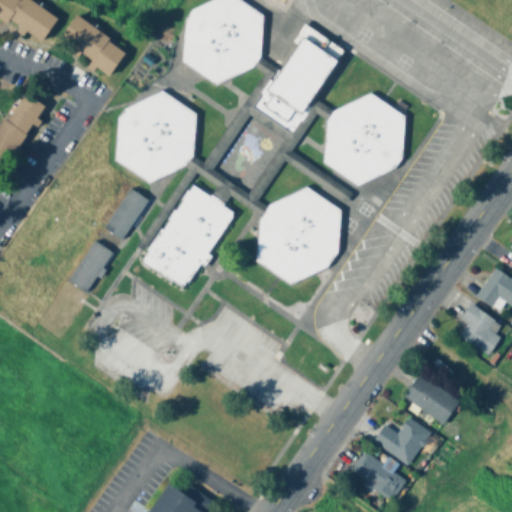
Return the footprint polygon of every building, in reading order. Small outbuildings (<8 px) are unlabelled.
[(0,15),(0,0),(31,0),(55,15),(38,41),(0,15)] [(210,0),(238,0),(261,15),(258,57),(252,67),(215,85),(181,62),(183,21),(189,10),(210,0)] [(58,39),(77,14),(126,50),(108,75),(58,39)] [(303,22),(344,50),(290,130),(252,105),(276,70),(280,73),(298,46),(290,41),(303,22)] [(160,91),(195,113),(191,155),(185,165),(147,184),(113,161),(116,122),(122,109),(160,91)] [(0,124),(0,163),(4,166),(46,109),(24,93),(0,124)] [(370,93),(403,118),(401,158),(394,170),(356,186),(322,163),(325,124),(332,110),(370,93)] [(247,107),(295,140),(248,208),(200,175),(247,107)] [(192,186),(233,213),(182,289),(141,261),(192,186)] [(305,188),(339,210),(337,253),(327,267),(288,287),(254,260),(258,221),(267,205),(305,188)] [(129,189),(145,199),(118,238),(103,227),(129,189)] [(92,241),(109,252),(84,292),(66,281),(92,241)] [(476,297),(498,311),(504,302),(511,306),(511,280),(493,269),(476,297)] [(500,338),(495,335),(501,325),(471,305),(453,333),(487,356),(500,338)] [(458,402),(417,376),(402,399),(443,425),(458,402)] [(429,433),(403,416),(393,430),(384,424),(372,443),(407,466),(429,433)] [(404,480),(363,452),(349,474),(390,502),(404,480)] [(188,483),(219,505),(214,511),(146,511),(167,483),(181,492),(188,483)]
